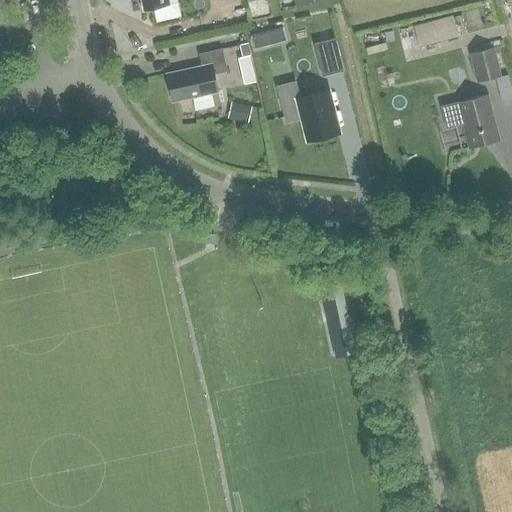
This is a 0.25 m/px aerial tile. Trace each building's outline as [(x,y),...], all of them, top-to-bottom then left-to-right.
[(167,0),(141,0),(144,12),(169,6),(167,0)] [(426,45),(462,34),(456,12),(419,23),(426,45)] [(391,32),(384,34),(386,43),(393,42),(391,32)] [(251,37),(254,50),(272,46),(268,33),(257,36),(251,37)] [(334,40),(313,45),(321,77),(342,72),(334,40)] [(248,44),(240,46),(243,58),(251,56),(248,44)] [(501,78),(494,49),(470,55),(477,84),(501,78)] [(217,107),(214,94),(218,93),(214,76),(227,73),(222,50),(199,55),(202,67),(167,75),(173,103),(195,98),(198,111),(217,107)] [(297,82),(278,87),(287,124),(304,120),(298,99),(301,98),(297,82)] [(301,98),(298,99),(304,120),(309,143),(338,135),(327,91),(301,98)] [(468,151),(501,143),(488,96),(456,103),(462,125),(468,151)] [(252,107),(232,103),(228,118),(249,123),(251,113),(252,107)] [(447,128),(462,125),(456,103),(442,107),(447,128)] [(338,358),(358,354),(342,283),(322,288),(338,358)]
